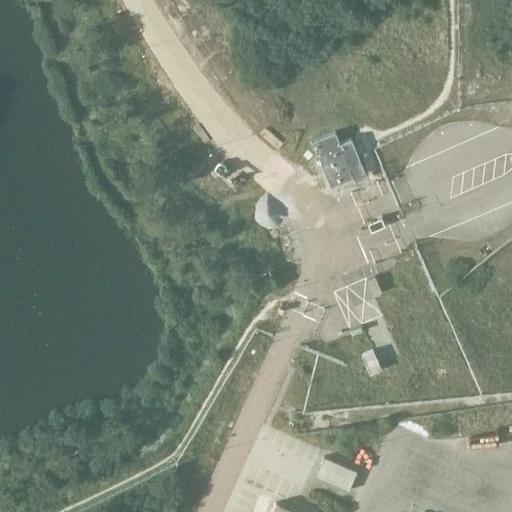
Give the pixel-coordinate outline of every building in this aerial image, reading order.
[(333,131),(311,140),(329,187),(354,177),(356,181),(364,177),(349,138),(339,142),(333,131)] [(377,215),(364,220),(368,229),(380,224),(377,215)] [(270,273),(252,282),(257,293),(275,284),(270,273)] [(371,349),(360,353),(368,371),(379,367),(371,349)] [(294,511),(275,503),(270,511),(294,511)]
